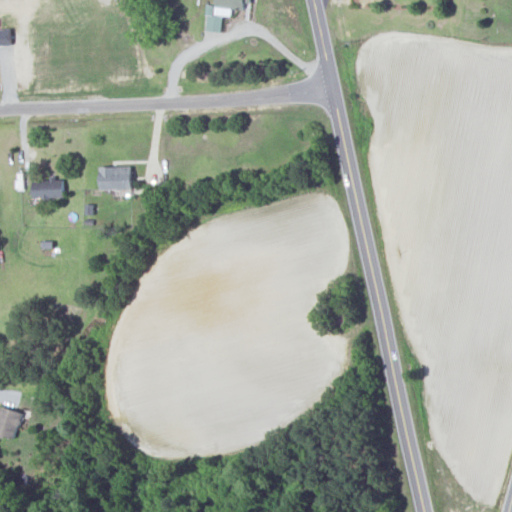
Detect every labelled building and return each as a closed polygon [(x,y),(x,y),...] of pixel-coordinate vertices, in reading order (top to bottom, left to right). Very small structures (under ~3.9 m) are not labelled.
[(253,0),(218,0),(218,5),(210,4),(207,30),(223,31),(225,15),(233,16),(234,8),(246,9),(247,2),(254,2),(253,0)] [(0,44),(14,44),(13,29),(0,29),(0,44)] [(134,166),(101,166),(102,189),(134,188),(134,166)] [(67,198),(66,178),(36,179),(37,199),(67,198)] [(0,407),(0,434),(17,439),(23,411),(0,406),(0,407)]
